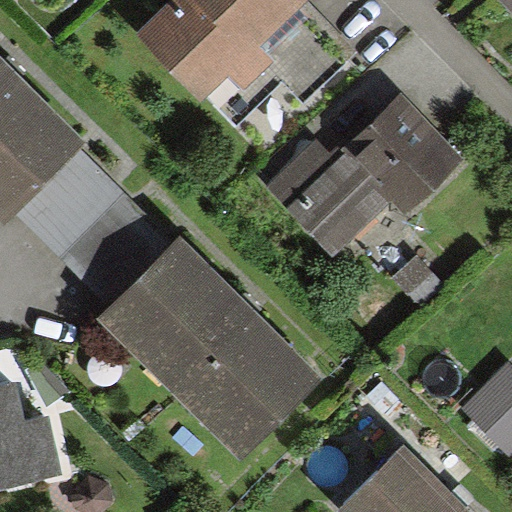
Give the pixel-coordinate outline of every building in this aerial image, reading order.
[(309,0),(170,0),(136,33),(201,101),(227,77),(244,94),(278,63),(261,45),(309,0)] [(511,0),(501,0),(511,11),(511,0)] [(82,149),(88,143),(0,55),(0,220),(5,226),(16,215),(82,149)] [(464,158),(400,92),(343,148),(347,152),(288,209),(335,256),(391,201),(405,215),(464,158)] [(316,138),(266,187),(288,209),(347,152),(343,148),(340,144),(331,153),(316,138)] [(174,240),(82,149),(16,215),(109,306),(174,240)] [(240,460),(322,378),(179,236),(174,240),(109,306),(97,318),(240,460)] [(447,287),(416,255),(391,279),(423,311),(447,287)] [(511,455),(511,366),(508,363),(462,408),(511,456),(511,455)] [(0,385),(0,488),(63,475),(50,415),(26,420),(18,381),(0,385)] [(452,492),(404,444),(336,510),(337,511),(471,511),(466,507),(457,497),(452,492)] [(460,484),(452,492),(457,497),(466,507),(474,499),(460,484)]
